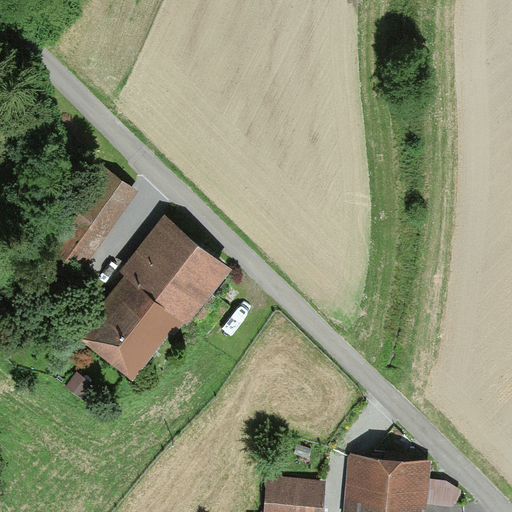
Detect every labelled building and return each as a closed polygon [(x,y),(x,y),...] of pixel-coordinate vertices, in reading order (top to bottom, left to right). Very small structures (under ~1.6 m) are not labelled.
[(79,264),(131,188),(94,164),(43,240),(79,264)] [(224,260),(169,218),(77,338),(132,380),(224,260)] [(90,385),(73,374),(64,387),(80,399),(90,385)] [(428,454),(346,447),(341,511),(410,511),(412,501),(452,505),(453,489),(440,477),(426,476),(428,454)] [(316,511),(318,480),(261,477),(259,511),(316,511)]
